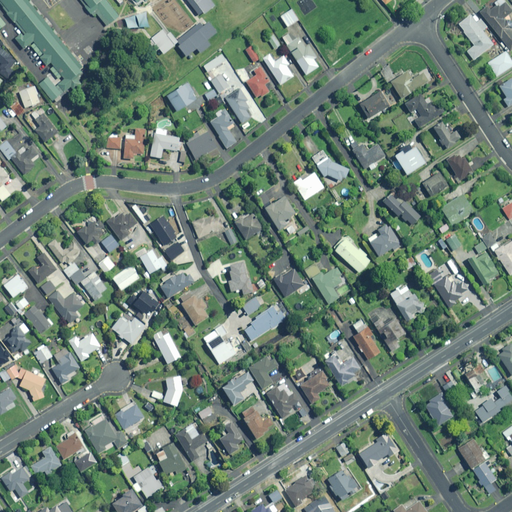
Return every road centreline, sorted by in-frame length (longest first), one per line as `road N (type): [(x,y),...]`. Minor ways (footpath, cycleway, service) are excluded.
road 1 (residential): [(0,240),(78,183),(173,187),(213,178),(418,23)]
road 2 (secondary): [(202,511),(385,394)]
road 3 (residential): [(418,23),(511,159)]
road 4 (secondary): [(385,394),(511,312)]
road 5 (residential): [(461,511),(385,394)]
road 6 (residential): [(0,448),(116,376)]
